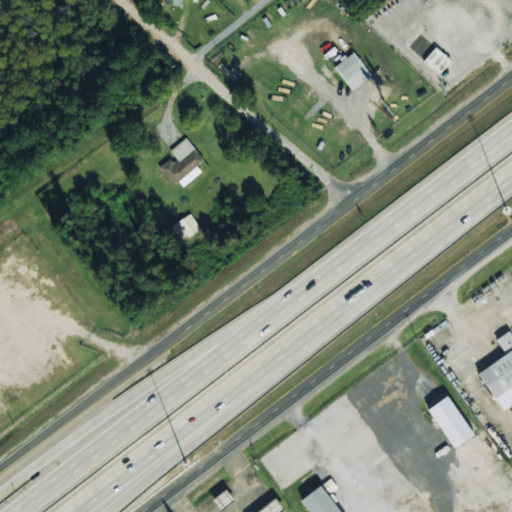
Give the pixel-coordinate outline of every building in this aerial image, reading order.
[(424,59),(440,73),(451,61),(436,47),(424,59)] [(351,90),(371,76),(354,52),(334,66),(351,90)] [(204,160),(186,137),(169,151),(174,156),(159,168),(172,185),(204,160)] [(171,225),(181,241),(200,230),(191,213),(171,225)] [(502,410),(511,403),(511,334),(509,330),(495,339),(505,355),(478,372),(502,410)] [(474,435),(448,395),(428,409),(454,448),(474,435)] [(341,511),(333,502),(334,502),(321,484),(300,500),(309,511),(341,511)] [(212,500),(221,510),(234,500),(225,489),(212,500)] [(279,511),(284,508),(275,497),(256,511),(279,511)]
